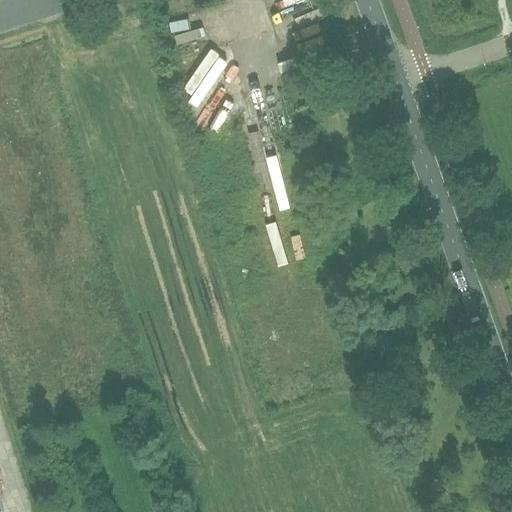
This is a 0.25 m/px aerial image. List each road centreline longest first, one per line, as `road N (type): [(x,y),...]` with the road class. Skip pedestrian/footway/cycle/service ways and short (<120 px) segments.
road 1 (secondary): [(511,408),(396,84)]
road 2 (residential): [(511,44),(396,84)]
